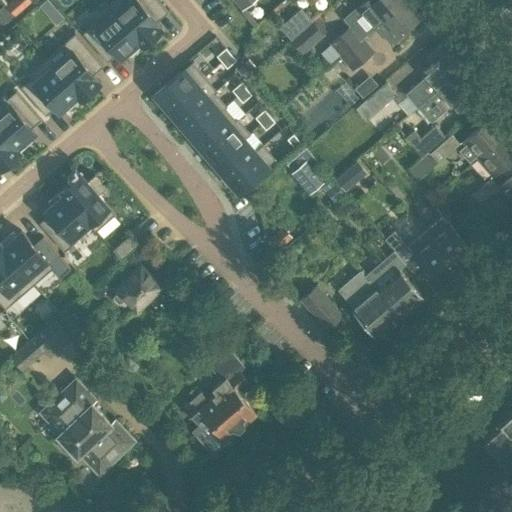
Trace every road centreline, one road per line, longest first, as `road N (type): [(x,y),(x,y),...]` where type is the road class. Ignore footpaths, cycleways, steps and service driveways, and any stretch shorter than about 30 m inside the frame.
road 1 (residential): [(375,415),(217,248)]
road 2 (tertiary): [(375,415),(511,295)]
road 3 (residential): [(217,248),(203,196),(122,99)]
road 4 (residential): [(217,248),(176,221),(88,128)]
road 5 (residential): [(122,99),(202,28),(178,0)]
